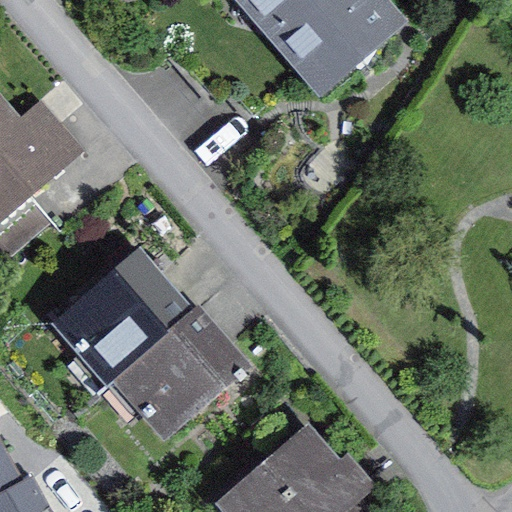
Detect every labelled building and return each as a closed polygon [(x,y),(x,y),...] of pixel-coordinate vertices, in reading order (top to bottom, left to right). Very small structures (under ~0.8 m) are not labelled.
[(223,0),(317,105),(407,24),(385,0),(223,0)] [(0,258),(4,263),(48,225),(28,202),(84,154),(43,105),(21,124),(0,100),(0,258)] [(97,394),(105,387),(192,313),(140,252),(45,334),(97,394)] [(192,313),(105,387),(159,449),(252,370),(198,307),(192,313)] [(333,511),(369,481),(346,455),(338,462),(306,425),(207,509),(209,511),(333,511)] [(23,484),(0,441),(0,511),(49,511),(32,479),(23,484)] [(369,481),(333,511),(371,511),(361,501),(375,489),(369,481)]
